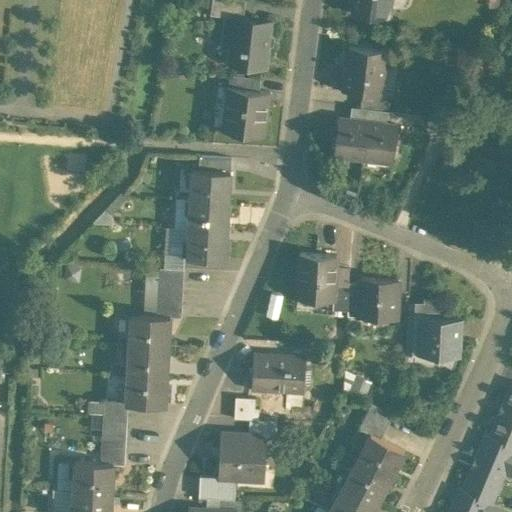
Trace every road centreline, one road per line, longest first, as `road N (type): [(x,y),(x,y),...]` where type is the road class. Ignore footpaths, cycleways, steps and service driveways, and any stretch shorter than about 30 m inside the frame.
road 1 (residential): [(157,511),(290,189)]
road 2 (residential): [(290,189),(511,281)]
road 3 (residential): [(511,301),(411,511)]
road 4 (residential): [(290,189),(312,0)]
